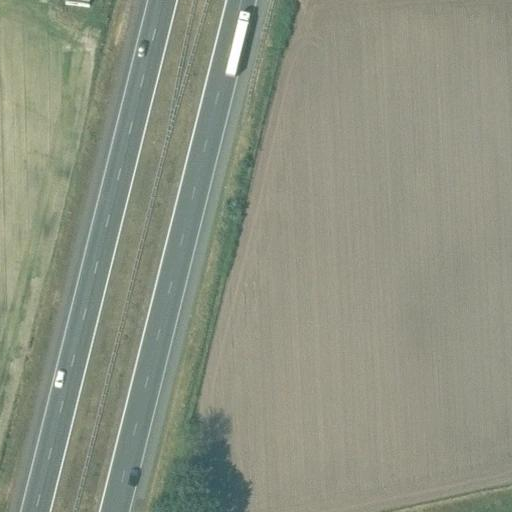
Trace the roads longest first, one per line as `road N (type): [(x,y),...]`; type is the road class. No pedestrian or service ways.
road 1 (motorway): [(161,0),(35,511)]
road 2 (motorway): [(114,511),(240,0)]
